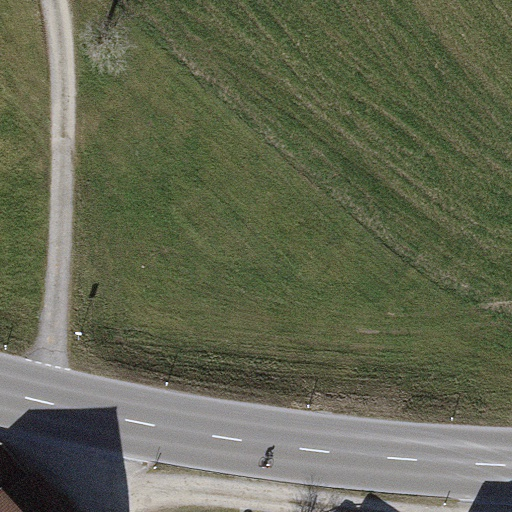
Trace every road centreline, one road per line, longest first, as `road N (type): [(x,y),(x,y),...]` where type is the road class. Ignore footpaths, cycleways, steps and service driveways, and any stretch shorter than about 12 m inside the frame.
road 1 (secondary): [(511,465),(217,436),(0,390)]
road 2 (track): [(66,407),(54,351),(70,119),(56,0)]
